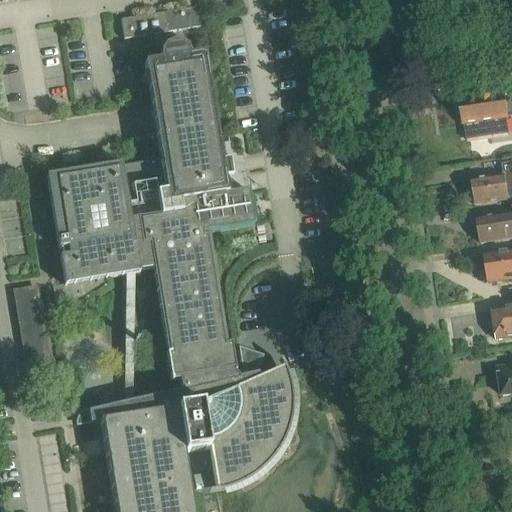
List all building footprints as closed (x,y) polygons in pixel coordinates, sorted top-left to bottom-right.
[(506,0),(434,0),(431,2),(432,8),(436,9),(437,12),(439,12),(442,30),(510,20),(506,0)] [(200,28),(197,9),(121,21),(124,41),(200,28)] [(180,393),(121,407),(87,414),(89,427),(99,425),(113,511),(192,511),(184,455),(208,451),(215,494),(220,494),(227,492),(231,490),(238,488),(244,485),(248,482),(254,478),(258,475),(263,471),(265,469),(268,466),(273,460),(276,456),(279,450),(282,445),(285,438),(287,434),(288,427),(289,422),(290,417),(290,415),(291,410),(291,405),(291,403),(290,398),(290,394),(289,389),(288,384),(286,380),(285,375),(282,370),(259,380),(257,375),(238,379),(235,376),(233,374),(235,374),(230,346),(226,346),(208,234),(254,227),(248,192),(227,196),(204,56),(190,58),(187,51),(180,46),(172,45),(164,49),(159,55),(158,63),(144,66),(160,162),(121,168),(121,165),(46,177),(58,251),(67,249),(69,256),(59,258),(64,288),(139,276),(138,273),(152,271),(166,356),(165,356),(170,384),(178,383),(180,393)] [(462,125),(463,125),(466,140),(510,135),(505,98),(511,96),(511,76),(489,79),(491,93),(469,96),(470,103),(459,104),(460,111),(459,116),(461,120),(462,125)] [(486,179),(470,182),(472,193),(470,195),(471,202),(474,203),(474,206),(509,201),(505,174),(486,177),(486,179)] [(496,217),(477,220),(478,230),(476,233),(477,240),(480,242),(480,244),(511,239),(511,200),(509,201),(511,213),(496,215),(496,217)] [(485,268),(482,271),(484,280),(487,282),(487,285),(511,280),(511,252),(484,257),(485,268)] [(14,293),(29,385),(51,381),(36,289),(14,293)] [(511,308),(491,312),(493,319),(493,324),(491,329),(492,336),(496,338),(496,342),(511,339),(511,308)] [(511,369),(497,372),(501,397),(511,395),(511,369)]
